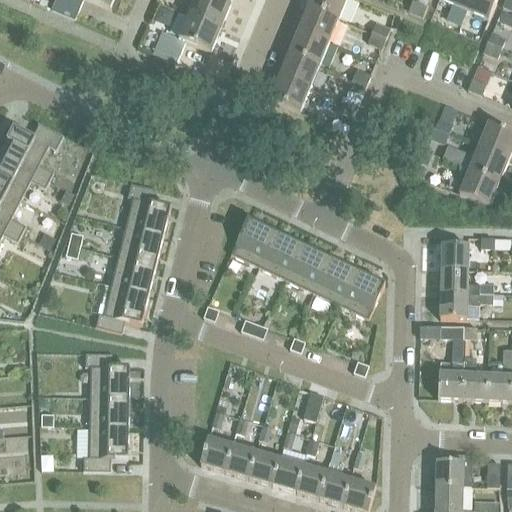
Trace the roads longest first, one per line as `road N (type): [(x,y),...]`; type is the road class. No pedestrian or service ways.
road 1 (residential): [(324,220),(389,80),(511,125)]
road 2 (residential): [(401,402),(169,322)]
road 3 (residential): [(401,402),(403,270),(394,255),(324,220)]
road 4 (residential): [(0,94),(24,90),(169,161),(209,171)]
road 5 (residential): [(209,171),(284,0)]
road 6 (residential): [(160,486),(169,322)]
road 7 (residential): [(169,322),(209,171)]
road 8 (residential): [(324,220),(209,171)]
road 9 (residential): [(280,511),(160,486)]
